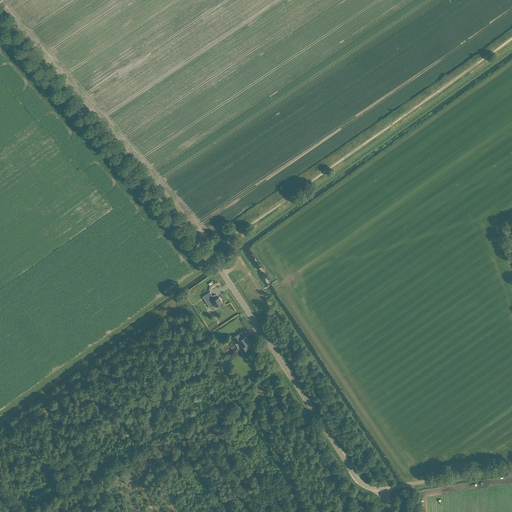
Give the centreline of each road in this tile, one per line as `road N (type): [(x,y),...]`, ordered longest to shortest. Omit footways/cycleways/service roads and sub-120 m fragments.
road 1 (track): [(511,48),(238,240),(370,450),(395,511)]
road 2 (unclassified): [(384,488),(355,478),(199,243),(0,17)]
road 3 (unclassified): [(384,488),(511,467)]
